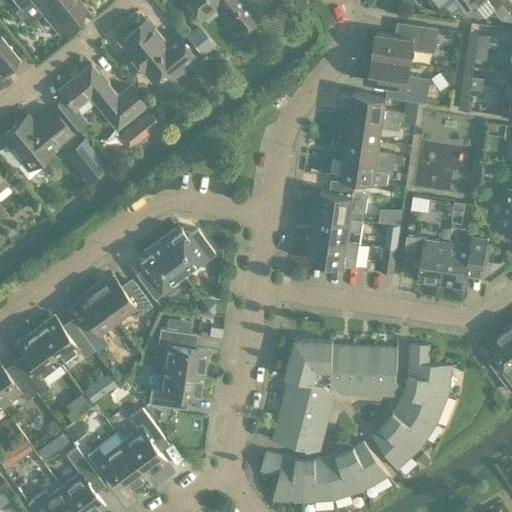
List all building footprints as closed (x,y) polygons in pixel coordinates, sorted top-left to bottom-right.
[(33,0),(59,31),(85,10),(77,0),(13,0),(20,8),(29,0),(33,0)] [(187,0),(202,17),(216,5),(238,33),(259,16),(245,0),(187,0)] [(502,3),(499,0),(458,0),(467,10),(475,4),(476,5),(482,0),(488,0),(495,8),(502,3)] [(499,0),(502,3),(508,11),(511,7),(511,2),(510,0),(499,0)] [(502,3),(495,8),(501,15),(506,17),(511,14),(508,11),(502,3)] [(146,19),(119,41),(151,79),(172,62),(180,70),(195,58),(176,34),(165,42),(146,19)] [(376,31),(373,55),(410,61),(412,48),(434,51),(438,26),(415,23),(405,22),(403,35),(395,34),(376,31)] [(202,55),(214,45),(198,25),(186,35),(202,55)] [(470,31),(468,43),(486,45),(488,34),(470,31)] [(0,37),(0,72),(17,59),(0,37)] [(468,43),(465,64),(474,65),(475,56),(484,57),(486,45),(468,43)] [(373,55),(369,79),(388,82),(395,83),(393,97),(418,100),(426,102),(430,77),(408,74),(410,61),(373,55)] [(199,58),(189,66),(196,75),(206,67),(199,58)] [(90,63),(59,88),(75,107),(90,95),(117,128),(144,106),(128,86),(116,96),(90,63)] [(465,64),(462,86),(470,87),(480,88),(482,77),(472,75),(474,65),(465,64)] [(462,86),(460,98),(459,104),(459,108),(471,110),(473,99),(469,99),(470,87),(462,86)] [(350,112),(400,120),(404,120),(405,111),(384,108),(386,96),(353,91),(350,112)] [(511,115),(511,101),(511,105),(504,104),(502,114),(511,115)] [(2,135),(23,161),(18,165),(28,177),(44,164),(39,158),(71,133),(51,107),(32,122),(27,115),(2,135)] [(398,129),(400,120),(350,112),(347,133),(379,138),(381,127),(398,129)] [(148,113),(125,131),(135,144),(158,125),(148,113)] [(347,133),(344,154),(393,162),(395,152),(378,150),(379,138),(347,133)] [(85,136),(65,152),(89,181),(108,166),(85,136)] [(392,171),(393,162),(344,154),(341,176),(386,183),(388,170),(392,171)] [(320,189),(317,212),(363,219),(364,210),(366,196),(362,195),(363,187),(372,189),(373,182),(364,181),(364,183),(355,182),(331,178),(329,190),(320,189)] [(511,187),(505,186),(503,199),(511,201),(511,200),(511,187)] [(511,200),(511,201),(503,199),(501,212),(511,214),(511,227),(511,237),(511,200)] [(463,207),(464,201),(454,200),(453,209),(458,210),(463,207)] [(388,223),(400,224),(402,208),(381,208),(379,221),(388,223)] [(359,242),(363,219),(317,212),(313,236),(346,240),(359,242)] [(396,248),(400,224),(388,223),(385,246),(396,248)] [(158,239),(182,271),(202,256),(204,259),(214,251),(196,227),(187,234),(181,226),(177,229),(173,228),(158,239)] [(442,282),(448,241),(425,237),(425,235),(406,233),(403,257),(421,260),(418,279),(442,282)] [(448,241),(442,282),(466,286),(468,269),(481,271),(486,237),(472,235),(471,244),(448,241)] [(359,242),(346,240),(313,236),(310,259),(356,266),(359,242)] [(162,286),(182,271),(158,239),(143,250),(142,255),(139,257),(145,265),(135,272),(153,297),(164,289),(162,286)] [(393,271),(396,248),(385,246),(381,270),(393,271)] [(92,284),(107,305),(116,317),(128,308),(134,317),(151,304),(131,276),(120,284),(113,273),(107,277),(105,274),(92,284)] [(116,317),(107,305),(92,284),(78,294),(80,297),(75,301),(87,316),(77,324),(94,348),(96,351),(107,343),(98,330),(116,317)] [(202,298),(201,311),(213,312),(215,300),(202,298)] [(77,324),(71,317),(62,324),(54,313),(34,328),(60,362),(78,348),(84,356),(94,348),(77,324)] [(167,317),(165,328),(177,330),(179,319),(167,317)] [(210,325),(209,334),(220,336),(222,327),(210,325)] [(511,329),(511,328),(509,325),(490,339),(503,358),(493,365),(510,389),(511,387),(511,329)] [(41,375),(60,362),(34,328),(15,342),(23,353),(13,360),(36,390),(38,394),(49,386),(41,375)] [(162,366),(204,372),(207,348),(195,346),(197,333),(177,330),(165,328),(159,328),(158,342),(165,343),(162,366)] [(328,376),(332,343),(333,339),(295,338),(286,374),(289,375),(322,381),(328,376)] [(352,391),(355,344),(332,343),(328,376),(340,391),(352,391)] [(408,375),(407,382),(447,393),(449,381),(452,363),(429,363),(430,343),(411,343),(410,361),(408,375)] [(372,392),(374,345),(355,344),(352,391),(372,392)] [(374,345),(372,392),(394,393),(399,380),(397,380),(398,345),(374,345)] [(36,390),(13,360),(4,367),(0,361),(0,402),(1,404),(20,391),(25,398),(36,390)] [(150,387),(149,402),(179,407),(182,393),(187,394),(200,396),(204,372),(162,366),(158,388),(150,387)] [(107,389),(116,382),(108,371),(98,378),(107,389)] [(333,396),(322,381),(289,375),(283,400),(329,411),(333,396)] [(403,392),(399,401),(437,421),(444,403),(447,393),(407,382),(403,392)] [(88,405),(80,394),(65,405),(69,410),(65,413),(69,419),(88,405)] [(325,429),(329,411),(283,400),(278,419),(325,429)] [(396,407),(388,418),(420,446),(433,427),(437,421),(399,401),(396,407)] [(122,440),(146,474),(166,459),(159,449),(168,442),(142,406),(129,415),(138,428),(122,440)] [(385,421),(372,433),(397,467),(418,448),(420,446),(388,418),(385,421)] [(71,438),(82,430),(74,419),(63,427),(71,438)] [(319,448),(325,429),(278,419),(273,438),(306,447),(306,450),(319,448)] [(173,430),(174,422),(167,421),(165,429),(173,430)] [(67,438),(62,430),(51,438),(57,445),(67,438)] [(342,451),(361,489),(363,488),(388,474),(363,439),(346,450),(342,451)] [(128,488),(146,474),(122,440),(103,454),(97,445),(87,453),(110,485),(120,478),(128,488)] [(61,485),(80,511),(95,511),(105,505),(91,485),(100,478),(85,458),(76,445),(65,453),(79,472),(61,485)] [(7,448),(0,453),(0,459),(4,465),(14,458),(7,448)] [(304,500),(305,457),(285,455),(266,450),(262,468),(279,472),(273,495),(304,500)] [(333,497),(361,489),(342,451),(326,456),(333,497)] [(424,451),(418,457),(424,464),(430,458),(424,451)] [(304,500),(333,497),(326,456),(305,457),(304,500)] [(4,479),(0,482),(0,485),(3,490),(5,488),(9,486),(4,479)] [(80,511),(61,485),(48,494),(44,488),(28,501),(35,511),(80,511)]
